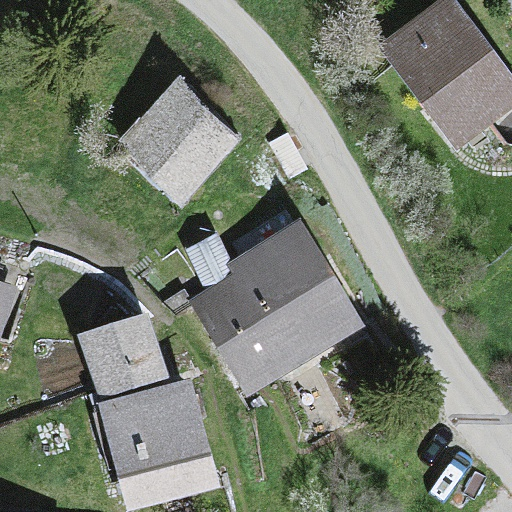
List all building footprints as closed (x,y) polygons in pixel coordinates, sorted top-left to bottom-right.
[(511,98),(511,88),(452,0),(422,0),(376,31),(449,141),(511,98)] [(238,130),(178,76),(119,143),(179,196),(238,130)] [(369,312),(298,211),(186,290),(257,391),(369,312)] [(0,316),(10,283),(0,280),(0,316)] [(172,381),(153,307),(79,326),(98,400),(172,381)] [(220,461),(200,376),(172,381),(98,400),(118,484),(220,461)]
